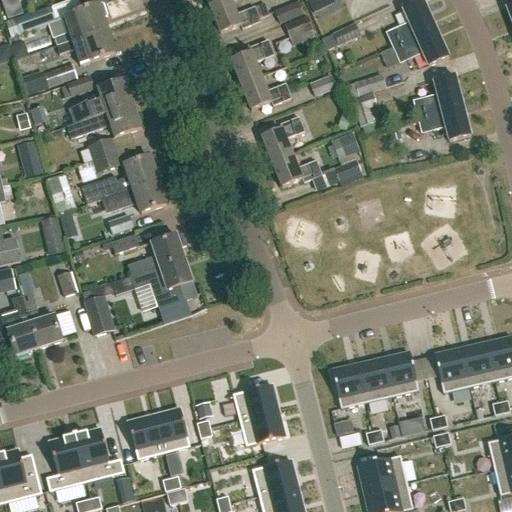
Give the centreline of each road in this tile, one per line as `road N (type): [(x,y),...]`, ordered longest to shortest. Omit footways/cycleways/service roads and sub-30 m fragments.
road 1 (residential): [(289,339),(156,0)]
road 2 (residential): [(0,413),(289,339)]
road 3 (residential): [(289,339),(511,284)]
road 4 (residential): [(333,511),(289,339)]
road 5 (residential): [(511,166),(458,0)]
